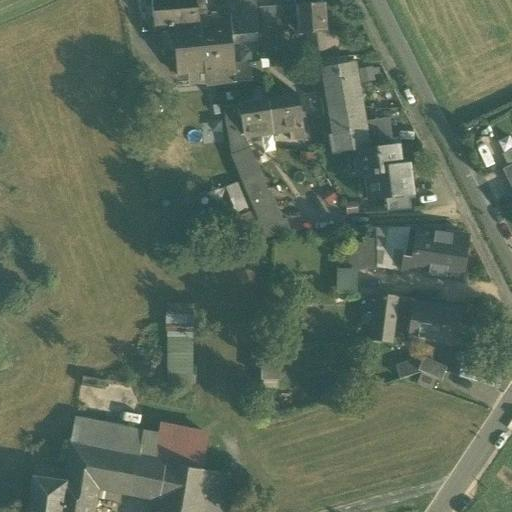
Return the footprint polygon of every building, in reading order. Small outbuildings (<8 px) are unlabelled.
[(165,31),(173,31),(173,26),(200,23),(200,19),(196,0),(157,0),(159,32),(165,31)] [(196,0),(200,19),(206,18),(205,12),(206,12),(204,0),(196,0)] [(226,0),(227,4),(228,16),(230,16),(232,36),(258,34),(258,33),(259,33),(256,9),(255,0),(226,0)] [(309,35),(311,53),(338,50),(337,30),(325,31),(323,4),(298,6),(301,35),(309,35)] [(298,6),(267,8),(270,32),(292,31),(293,36),(301,35),(298,6)] [(259,33),(270,32),(267,8),(256,9),(259,33)] [(233,45),(232,36),(230,16),(228,16),(206,18),(200,19),(200,23),(203,48),(233,45)] [(203,48),(200,23),(173,26),(173,31),(175,53),(177,76),(188,75),(198,74),(199,85),(206,84),(205,73),(206,73),(203,48)] [(167,54),(175,53),(173,31),(165,31),(167,54)] [(233,56),(233,45),(203,48),(206,73),(205,73),(206,84),(234,82),(234,75),(235,75),(234,66),(233,56)] [(307,61),(323,139),(329,138),(328,135),(333,135),(322,68),(321,59),(307,61)] [(250,65),(251,79),(262,78),(261,63),(250,65)] [(322,68),(333,135),(366,130),(355,63),(322,68)] [(234,75),(234,82),(251,81),(251,79),(250,65),(234,66),(235,75),(234,75)] [(188,86),(199,85),(198,74),(188,75),(188,86)] [(298,95),(268,100),(273,134),(303,130),(298,95)] [(245,139),(273,134),(268,100),(239,105),(244,139),(245,139)] [(230,141),(244,139),(239,105),(223,107),(230,141)] [(370,149),(366,130),(333,135),(328,135),(329,138),(331,153),(354,151),(370,149)] [(249,147),(245,139),(244,139),(230,141),(232,153),(232,154),(233,159),(262,229),(282,221),(270,189),(267,190),(249,147)] [(365,176),(368,201),(386,199),(409,197),(412,196),(408,164),(400,165),(398,146),(370,149),(354,151),(357,177),(365,176)] [(511,149),(501,155),(508,168),(511,165),(511,149)] [(502,171),(508,182),(511,180),(511,165),(508,168),(502,171)] [(386,199),(387,213),(411,210),(409,197),(386,199)] [(262,229),(266,238),(292,236),(286,221),(282,221),(262,229)] [(377,268),(390,269),(391,264),(391,248),(402,248),(403,232),(379,231),(378,245),(378,257),(377,268)] [(404,272),(460,279),(465,238),(420,233),(416,260),(405,259),(404,272)] [(366,244),(366,256),(378,257),(378,245),(366,244)] [(377,268),(378,257),(366,256),(365,271),(377,271),(377,268)] [(336,296),(357,296),(357,270),(336,270),(336,296)] [(391,342),(395,315),(397,298),(376,296),(371,340),(391,342)] [(414,301),(397,298),(395,315),(411,317),(413,303),(414,303),(414,301)] [(461,308),(414,303),(413,303),(411,317),(408,339),(456,346),(461,308)] [(166,335),(192,335),(193,304),(166,304),(166,335)] [(192,335),(166,335),(166,386),(192,386),(192,335)] [(452,374),(474,382),(477,360),(455,353),(452,374)] [(262,357),(262,381),(280,380),(280,356),(262,357)] [(418,371),(440,381),(445,372),(444,369),(423,359),(418,371)] [(400,381),(418,374),(413,360),(395,367),(400,381)] [(474,382),(498,390),(505,368),(477,360),(474,382)] [(435,380),(421,374),(416,385),(430,391),(435,380)] [(263,405),(265,420),(279,418),(278,404),(263,405)] [(75,419),(71,445),(65,482),(61,511),(94,511),(98,489),(130,495),(138,457),(88,447),(91,423),(75,419)] [(138,457),(140,458),(143,433),(91,423),(88,447),(138,457)] [(162,426),(161,436),(160,449),(202,457),(206,433),(162,426)] [(200,470),(202,457),(160,449),(161,436),(143,433),(140,458),(166,463),(200,470)] [(138,457),(130,495),(159,502),(166,463),(140,458),(138,457)] [(159,502),(157,511),(203,511),(210,471),(200,470),(166,463),(159,502)] [(221,511),(228,475),(210,471),(203,511),(221,511)] [(61,511),(65,482),(33,478),(27,511),(61,511)]
